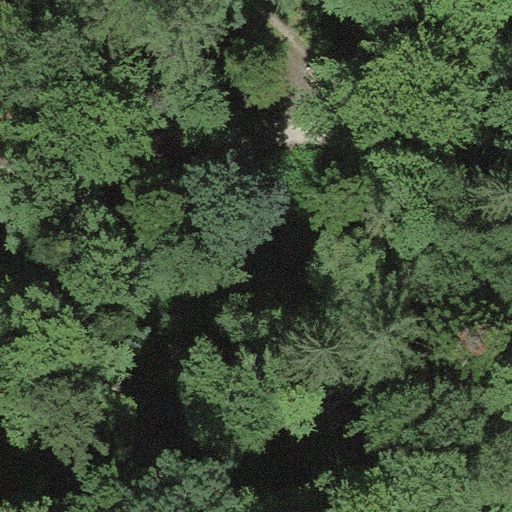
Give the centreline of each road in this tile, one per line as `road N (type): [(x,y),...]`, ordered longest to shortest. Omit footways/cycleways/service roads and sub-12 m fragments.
road 1 (track): [(0,234),(347,115),(511,120)]
road 2 (track): [(347,115),(217,0)]
